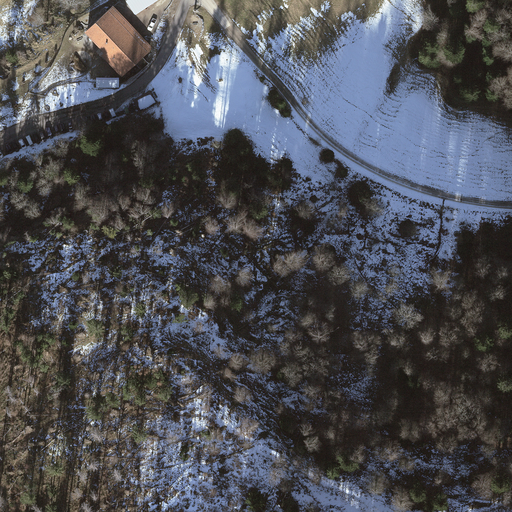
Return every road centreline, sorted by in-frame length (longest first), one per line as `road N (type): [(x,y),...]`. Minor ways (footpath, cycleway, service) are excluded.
road 1 (track): [(511,204),(429,192),(347,154),(204,0)]
road 2 (unclassified): [(170,42),(130,90),(0,141)]
